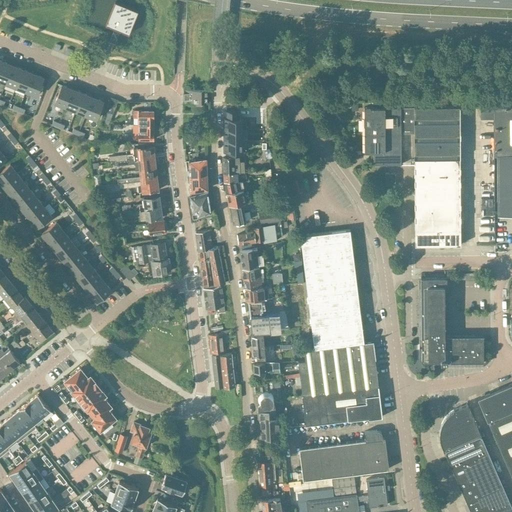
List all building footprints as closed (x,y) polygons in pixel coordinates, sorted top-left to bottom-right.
[(115,1),(106,24),(129,34),(138,10),(115,1)] [(0,80),(6,83),(12,65),(2,61),(0,67),(0,80)] [(16,87),(23,69),(12,65),(6,83),(16,87)] [(26,91),(33,73),(23,69),(16,87),(26,91)] [(43,77),(33,73),(26,91),(36,95),(43,77)] [(65,106),(72,89),(62,85),(55,102),(65,106)] [(207,103),(207,89),(184,88),(184,102),(207,103)] [(75,110),(82,93),(72,89),(65,106),(75,110)] [(85,114),(92,97),(82,93),(75,110),(85,114)] [(103,101),(92,97),(85,114),(96,119),(103,101)] [(112,114),(118,100),(110,97),(105,111),(112,114)] [(461,244),(460,165),(460,106),(415,107),(415,126),(415,133),(416,245),(461,244)] [(494,118),(494,106),(480,106),(480,118),(494,118)] [(511,106),(494,106),(495,200),(499,200),(499,216),(511,215),(511,106)] [(401,163),(401,135),(400,107),(364,107),(365,151),(374,151),(374,163),(401,163)] [(415,126),(415,107),(401,107),(401,133),(415,133),(415,126)] [(154,125),(154,110),(133,110),(133,118),(137,118),(137,124),(137,125),(154,125)] [(225,117),(223,117),(223,129),(243,129),(243,117),(237,117),(237,110),(225,110),(225,117)] [(154,140),(154,125),(137,125),(137,124),(133,124),(133,140),(140,140),(140,141),(147,141),(147,140),(154,140)] [(243,140),(243,129),(223,129),(223,140),(243,140)] [(243,152),(243,140),(223,140),(223,152),(243,152)] [(116,161),(154,156),(154,153),(155,152),(155,148),(153,147),(153,146),(133,148),(134,153),(132,154),(109,156),(110,161),(116,161)] [(154,156),(116,161),(116,166),(135,163),(136,170),(140,170),(150,168),(155,167),(155,166),(157,165),(156,160),(155,159),(154,156)] [(244,171),(243,161),(240,161),(239,156),(223,157),(224,173),(240,171),(242,171),(244,171)] [(206,174),(206,158),(185,159),(187,175),(206,174)] [(0,171),(0,181),(3,184),(17,173),(10,164),(0,171)] [(129,177),(118,178),(118,184),(129,182),(130,183),(157,180),(157,176),(158,175),(158,170),(156,170),(156,169),(150,169),(150,168),(140,170),(140,176),(129,177)] [(238,181),(237,177),(242,176),(242,171),(240,171),(224,173),(224,183),(228,182),(238,181)] [(395,185),(395,172),(386,172),(386,185),(395,185)] [(9,193),(24,181),(17,173),(3,184),(9,193)] [(207,189),(206,174),(187,175),(189,190),(207,189)] [(160,188),(159,183),(157,182),(157,180),(130,183),(129,182),(118,184),(119,188),(137,186),(138,193),(158,190),(158,189),(160,188)] [(16,201),(30,190),(24,181),(9,193),(16,201)] [(243,188),(242,181),(235,182),(224,184),(226,192),(243,188)] [(23,210),(37,198),(30,190),(16,201),(23,210)] [(249,201),(247,190),(244,191),(243,190),(227,194),(229,205),(249,201)] [(211,212),(207,191),(190,194),(193,215),(211,212)] [(122,211),(161,206),(160,202),(161,202),(161,197),(159,197),(159,195),(143,197),(144,203),(130,205),(130,204),(121,206),(122,211)] [(30,218),(44,207),(37,198),(23,210),(30,218)] [(481,215),(493,215),(493,198),(481,198),(481,215)] [(245,223),(241,204),(245,203),(250,202),(249,201),(229,205),(229,206),(233,225),(245,223)] [(163,215),(162,209),(161,210),(161,206),(122,211),(117,211),(118,218),(138,215),(138,220),(162,217),(162,215),(163,215)] [(51,215),(44,207),(30,218),(37,227),(51,215)] [(280,221),(278,209),(258,213),(260,225),(280,221)] [(165,232),(164,220),(148,222),(127,225),(128,231),(149,229),(149,234),(165,232)] [(49,242),(63,230),(56,222),(42,233),(49,242)] [(275,240),(273,225),(269,225),(269,224),(253,227),(254,232),(237,234),(238,244),(263,240),(263,242),(275,240)] [(212,247),(209,229),(195,231),(198,249),(209,247),(212,247)] [(364,342),(357,285),(350,229),(300,235),(314,348),(364,342)] [(70,239),(63,230),(49,242),(56,250),(70,239)] [(62,259),(77,247),(70,239),(56,250),(62,259)] [(166,257),(164,241),(131,246),(134,263),(147,261),(147,260),(166,257)] [(218,246),(212,247),(209,247),(212,265),(215,284),(225,282),(218,246)] [(69,267),(83,256),(77,247),(62,259),(69,267)] [(212,265),(209,247),(198,249),(200,267),(212,265)] [(259,265),(257,249),(252,250),(252,248),(240,249),(242,267),(259,265)] [(117,266),(118,266),(122,263),(116,255),(111,259),(117,266)] [(76,275),(90,264),(83,256),(69,267),(76,275)] [(170,268),(170,265),(169,264),(168,257),(166,257),(147,260),(147,261),(149,274),(155,273),(157,274),(160,274),(162,272),(169,271),(169,270),(170,268)] [(97,272),(90,264),(76,275),(83,284),(97,272)] [(126,265),(120,269),(127,277),(129,279),(134,275),(137,272),(134,268),(131,271),(126,265)] [(215,284),(212,265),(200,267),(203,285),(215,284)] [(0,286),(11,278),(7,274),(9,272),(6,268),(0,272),(0,286)] [(248,269),(243,269),(243,278),(260,276),(263,276),(263,271),(260,271),(260,268),(248,269)] [(89,292),(104,281),(97,272),(83,284),(89,292)] [(282,273),(272,274),(273,285),(283,284),(282,273)] [(261,286),(260,276),(243,278),(244,287),(261,286)] [(483,361),(483,335),(447,335),(447,277),(421,277),(421,343),(423,343),(423,348),(421,348),(421,353),(423,353),(423,361),(422,361),(483,361)] [(0,292),(4,297),(19,285),(17,281),(14,283),(11,278),(0,286),(0,292)] [(96,301),(111,290),(104,282),(104,281),(89,292),(96,301)] [(24,296),(20,290),(22,289),(19,285),(4,297),(11,306),(24,296)] [(223,295),(222,285),(203,288),(205,297),(223,295)] [(268,298),(268,292),(272,291),(271,286),(257,287),(244,288),(246,300),(268,298)] [(225,304),(223,295),(205,297),(206,307),(219,305),(220,313),(225,312),(224,304),(225,304)] [(16,316),(31,304),(24,296),(11,306),(14,311),(13,312),(16,316)] [(281,329),(279,312),(261,314),(261,311),(262,311),(261,301),(249,302),(252,333),(281,329)] [(24,323),(38,312),(31,304),(16,316),(19,320),(21,319),(24,323)] [(29,333),(44,321),(38,312),(24,323),(28,328),(26,329),(29,333)] [(133,326),(141,319),(138,314),(129,321),(133,326)] [(38,341),(52,330),(44,321),(29,333),(32,337),(34,336),(38,341)] [(226,351),(223,332),(209,333),(211,353),(226,351)] [(271,345),(270,334),(251,336),(252,347),(264,346),(271,345)] [(378,385),(375,359),(373,341),(304,350),(306,360),(298,360),(302,394),(301,394),(305,424),(367,417),(367,418),(382,416),(378,385)] [(302,345),(293,346),(294,354),(303,353),(302,345)] [(265,360),(264,346),(252,347),(253,356),(256,356),(257,360),(265,360)] [(19,361),(8,348),(4,352),(2,350),(0,351),(0,354),(11,368),(19,361)] [(223,369),(221,353),(212,355),(213,370),(216,370),(216,371),(219,371),(218,369),(220,369),(221,370),(223,369)] [(11,368),(0,354),(0,372),(2,375),(11,368)] [(265,363),(253,363),(253,365),(254,373),(265,372),(272,371),(272,372),(279,371),(279,367),(278,361),(275,361),(275,362),(265,363)] [(88,377),(80,368),(64,381),(72,390),(88,377)] [(236,384),(234,368),(223,369),(225,386),(236,384)] [(225,386),(223,369),(221,370),(220,369),(218,369),(219,371),(216,371),(216,370),(213,370),(215,387),(225,386)] [(79,400),(98,384),(90,375),(88,377),(72,390),(72,391),(79,400)] [(511,383),(478,398),(511,476),(511,383)] [(106,394),(98,384),(79,400),(87,409),(103,396),(106,394)] [(51,409),(38,393),(28,401),(41,417),(51,409)] [(258,412),(257,412),(268,412),(269,418),(276,417),(275,407),(272,404),(273,401),(273,398),(271,396),(269,394),(267,393),(264,393),(261,394),(259,396),(258,399),(258,401),(258,403),(259,405),(258,407),(258,412)] [(103,396),(87,409),(95,418),(107,408),(111,405),(103,396)] [(41,417),(28,401),(20,408),(32,424),(41,417)] [(511,511),(511,506),(481,435),(480,432),(479,432),(467,403),(453,409),(453,410),(449,413),(446,416),(443,420),(441,424),(444,426),(442,429),(441,434),(441,439),(441,444),(443,448),(444,451),(470,511),(511,511)] [(20,408),(11,415),(26,435),(35,427),(20,408)] [(115,417),(107,408),(95,418),(91,421),(99,430),(115,417)] [(281,437),(280,417),(276,417),(269,418),(268,412),(257,412),(258,413),(259,439),(281,437)] [(11,415),(2,422),(18,442),(26,435),(11,415)] [(2,422),(0,423),(0,438),(9,449),(8,448),(16,441),(17,442),(18,442),(2,422)] [(146,447),(150,435),(153,436),(156,429),(136,422),(136,423),(134,422),(133,423),(130,430),(131,430),(131,431),(134,432),(130,441),(139,444),(135,455),(136,455),(133,462),(139,464),(142,457),(146,447)] [(389,468),(385,437),(382,438),(382,432),(379,430),(364,431),(365,440),(299,448),(303,479),(389,468)] [(121,452),(127,436),(120,434),(114,450),(119,452),(121,452)] [(0,438),(0,456),(9,449),(0,438)] [(259,462),(258,462),(259,485),(261,485),(270,485),(270,484),(276,484),(275,461),(275,454),(262,454),(262,461),(259,462)] [(26,461),(9,472),(16,482),(33,470),(26,461)] [(37,468),(16,482),(22,491),(39,480),(43,477),(37,468)] [(187,480),(166,472),(161,486),(182,493),(187,480)] [(387,504),(384,476),(366,478),(368,494),(368,499),(369,506),(387,504)] [(356,493),(354,477),(332,480),(334,495),(356,493)] [(46,489),(39,480),(22,491),(29,501),(46,489)] [(134,499),(138,487),(119,481),(115,492),(134,499)] [(35,510),(52,498),(46,489),(29,501),(35,510)] [(130,510),(134,499),(115,492),(111,503),(130,510)] [(358,511),(357,500),(368,499),(368,494),(357,496),(357,494),(306,500),(307,511),(358,511)] [(157,497),(153,509),(159,511),(178,511),(181,507),(157,497)] [(0,511),(3,511),(12,506),(6,498),(0,501),(0,511)] [(53,511),(59,508),(52,498),(35,510),(36,511),(53,511)] [(280,506),(279,498),(261,500),(263,511),(282,508),(285,508),(285,505),(280,506)]
